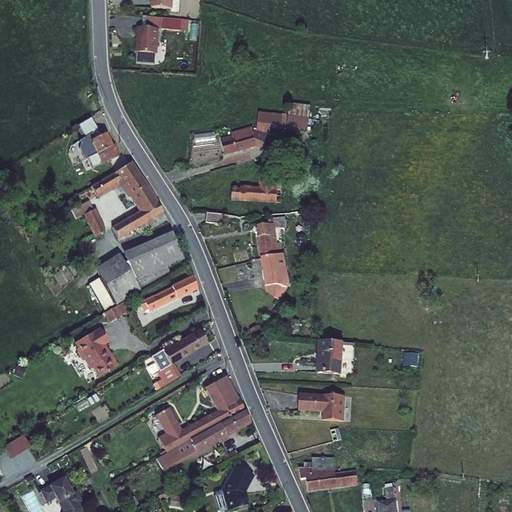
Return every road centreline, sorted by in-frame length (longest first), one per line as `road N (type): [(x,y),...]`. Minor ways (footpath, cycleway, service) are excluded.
road 1 (tertiary): [(303,511),(187,228),(107,94),(99,0)]
road 2 (unknown): [(235,354),(0,479)]
